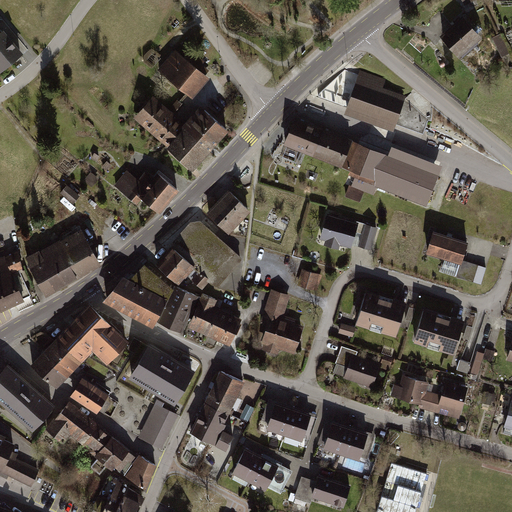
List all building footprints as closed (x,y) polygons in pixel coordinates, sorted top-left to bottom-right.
[(451,23),(465,12),(455,1),(442,12),(451,23)] [(463,18),(443,35),(445,37),(445,42),(447,44),(451,44),(460,54),(479,37),(477,34),(482,30),(478,25),(473,30),(463,18)] [(3,32),(0,34),(0,67),(1,69),(21,53),(3,32)] [(509,53),(501,34),(494,37),(502,56),(509,53)] [(181,54),(165,73),(187,93),(204,74),(181,54)] [(360,75),(348,107),(396,124),(424,134),(428,121),(404,100),(380,91),(383,83),(360,75)] [(154,98),(152,100),(165,111),(163,114),(168,119),(171,116),(181,125),(179,127),(182,130),(177,135),(180,137),(189,128),(173,114),(170,112),(154,98)] [(170,143),(171,143),(177,135),(182,130),(179,127),(181,125),(171,116),(168,119),(163,114),(165,111),(152,100),(139,115),(151,126),(150,128),(157,134),(159,133),(170,143)] [(182,104),(178,100),(171,108),(173,109),(170,112),(173,114),(182,104)] [(396,124),(348,107),(346,113),(394,131),(396,124)] [(180,137),(177,135),(171,143),(174,145),(171,148),(193,167),(226,129),(205,110),(189,128),(180,137)] [(293,123),(286,142),(352,168),(350,172),(358,175),(354,185),(374,192),(378,183),(425,202),(436,174),(300,121),(293,123)] [(126,174),(116,185),(128,195),(133,189),(159,211),(177,189),(160,174),(154,181),(152,179),(146,186),(140,181),(137,183),(126,174)] [(62,192),(74,202),(79,196),(67,186),(62,192)] [(360,201),(364,191),(350,186),(346,195),(360,201)] [(230,191),(209,213),(227,230),(238,219),(240,220),(242,218),(240,216),(248,208),(230,191)] [(357,224),(328,215),(322,237),(328,239),(327,244),(337,247),(339,242),(351,245),(355,231),(363,234),(360,245),(371,248),(377,228),(358,222),(357,224)] [(170,244),(173,247),(176,250),(195,229),(208,228),(208,227),(201,220),(191,221),(170,244)] [(173,247),(158,264),(177,280),(178,280),(180,282),(187,273),(193,278),(193,279),(202,287),(209,279),(213,282),(218,284),(240,260),(240,259),(240,258),(240,257),(239,256),(208,228),(195,229),(176,250),(173,247)] [(37,275),(47,292),(73,278),(99,263),(80,231),(62,242),(49,249),(51,252),(42,257),(42,258),(32,263),(31,264),(35,272),(34,273),(35,276),(37,275)] [(467,242),(434,232),(428,251),(461,261),(456,276),(481,284),(486,268),(462,260),(467,242)] [(29,256),(31,260),(41,255),(39,251),(29,256)] [(0,308),(31,295),(20,269),(22,268),(19,252),(12,255),(13,257),(0,263),(0,308)] [(149,262),(130,283),(169,305),(178,287),(149,262)] [(318,274),(304,270),(299,284),(314,289),(318,274)] [(202,297),(178,287),(169,305),(130,283),(123,279),(107,298),(154,323),(156,319),(181,330),(188,316),(191,309),(196,311),(202,297)] [(283,311),(288,296),(273,291),(268,306),(283,311)] [(210,333),(220,310),(212,307),(216,299),(203,293),(202,297),(196,311),(191,309),(188,316),(192,318),(190,324),(210,333)] [(406,305),(366,293),(357,320),(371,324),(372,321),(384,324),(382,328),(397,332),(406,305)] [(90,306),(72,325),(93,348),(108,361),(126,342),(110,327),(111,326),(90,306)] [(280,320),(281,316),(283,311),(268,306),(263,321),(270,323),(272,318),(280,320)] [(411,321),(415,309),(410,307),(406,319),(411,321)] [(220,310),(210,333),(230,342),(240,319),(220,310)] [(464,323),(424,311),(415,338),(429,342),(430,338),(442,342),(440,346),(455,350),(464,323)] [(270,323),(264,341),(290,349),(294,337),(298,338),(302,327),(292,324),(294,320),(281,316),(280,320),(272,318),(270,323)] [(355,328),(342,324),(340,331),(353,335),(355,328)] [(89,352),(93,348),(72,325),(53,344),(62,353),(68,348),(79,358),(87,351),(89,352)] [(464,337),(469,339),(473,327),(467,325),(464,337)] [(62,353),(53,344),(32,365),(55,384),(79,358),(68,348),(62,353)] [(149,346),(132,375),(175,401),(192,372),(149,346)] [(350,363),(346,376),(372,385),(379,365),(356,357),(358,351),(343,346),(339,359),(350,363)] [(488,349),(486,356),(493,358),(495,351),(488,349)] [(478,374),(485,353),(478,351),(472,372),(478,374)] [(392,358),(384,355),(382,362),(390,364),(392,358)] [(457,356),(456,366),(470,368),(471,358),(457,356)] [(0,374),(0,397),(9,406),(28,385),(28,384),(7,366),(0,374)] [(207,402),(228,412),(243,381),(222,371),(207,402)] [(395,384),(392,394),(421,402),(420,404),(428,406),(432,393),(425,391),(427,382),(405,376),(402,386),(395,384)] [(85,385),(81,382),(74,394),(98,410),(108,395),(87,381),(85,385)] [(255,381),(248,400),(258,403),(265,384),(255,381)] [(436,394),(432,408),(440,410),(441,405),(460,410),(467,388),(447,382),(443,396),(436,394)] [(37,393),(28,385),(9,406),(33,427),(52,405),(38,393),(37,393)] [(85,441),(85,439),(96,424),(69,402),(48,429),(62,440),(71,430),(85,441)] [(228,412),(207,402),(202,412),(201,411),(192,431),(227,448),(233,435),(220,428),(228,412)] [(285,433),(293,409),(276,403),(268,427),(285,433)] [(176,414),(157,405),(141,437),(160,446),(176,414)] [(254,409),(247,405),(242,415),(249,419),(254,409)] [(293,409),(285,433),(302,438),(310,415),(293,409)] [(342,452),(350,428),(333,423),(325,446),(342,452)] [(135,456),(96,424),(85,439),(95,447),(92,451),(99,457),(91,465),(100,473),(108,464),(112,468),(116,464),(119,467),(121,467),(121,471),(146,487),(156,465),(143,456),(137,464),(133,461),(135,456)] [(367,434),(350,428),(342,452),(360,457),(367,434)] [(0,434),(0,468),(31,483),(38,469),(8,454),(13,444),(3,439),(4,437),(0,434)] [(250,479),(261,457),(246,449),(234,470),(250,479)] [(278,465),(261,457),(250,479),(266,487),(268,483),(278,465)] [(392,462),(377,511),(415,511),(427,473),(392,462)] [(291,472),(278,465),(268,483),(282,490),(291,472)] [(110,475),(105,486),(137,506),(142,496),(128,487),(130,483),(116,473),(113,477),(110,475)] [(350,486),(319,475),(316,485),(301,480),(296,496),(297,496),(295,502),(305,506),(307,500),(311,501),(313,494),(344,504),(350,486)] [(99,497),(92,510),(95,511),(136,511),(139,507),(137,506),(105,486),(99,497)]
